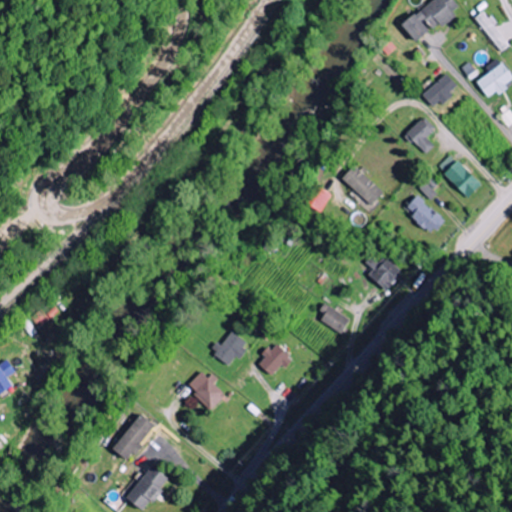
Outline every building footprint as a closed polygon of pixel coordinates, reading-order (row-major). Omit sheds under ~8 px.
[(463,9),(456,0),(437,0),(405,24),(419,43),(463,9)] [(479,16),(500,53),(510,47),(496,24),(488,11),(479,16)] [(487,67),(491,73),(478,82),(489,98),(497,93),(499,96),(510,89),(507,84),(511,81),(511,74),(501,58),(487,67)] [(436,109),(454,94),(452,92),(459,85),(448,74),(424,95),(436,109)] [(435,146),(428,138),(436,130),(425,118),(407,135),(426,155),(435,146)] [(452,154),(439,168),(471,198),(483,184),(452,154)] [(385,192),(357,165),(344,179),(372,206),(385,192)] [(421,188),(431,201),(439,194),(429,182),(421,188)] [(407,212),(436,233),(446,218),(417,197),(407,212)] [(366,263),(374,270),(369,275),(387,292),(403,274),(384,256),(379,262),(372,256),(366,263)] [(319,320),(341,334),(350,320),(328,305),(319,320)] [(33,317),(41,328),(52,320),(43,309),(33,317)] [(215,354),(234,366),(248,342),(230,331),(215,354)] [(258,363),(274,378),(292,359),(276,344),(258,363)] [(0,396),(1,396),(2,397),(18,387),(12,377),(19,373),(12,360),(3,365),(0,360),(0,396)] [(214,408),(225,393),(214,384),(217,381),(203,370),(189,390),(214,408)] [(115,450),(130,462),(143,445),(142,445),(157,426),(143,414),(115,450)] [(171,478),(154,465),(129,499),(146,511),(171,478)]
